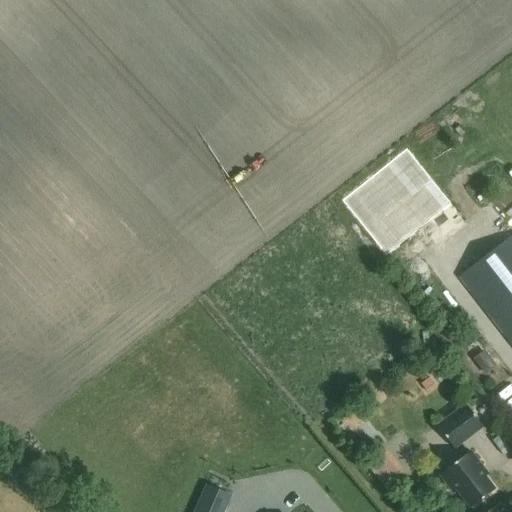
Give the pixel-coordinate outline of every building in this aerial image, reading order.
[(511,235),(459,278),(511,344),(511,235)] [(491,351),(481,357),(492,375),(502,369),(491,351)] [(387,386),(374,401),(383,409),(397,394),(387,386)] [(482,427),(465,405),(436,427),(454,449),(482,427)] [(483,468),(470,451),(439,475),(452,492),(455,489),(470,508),(494,490),(479,470),(483,468)] [(392,452),(379,460),(393,484),(406,476),(392,452)]
